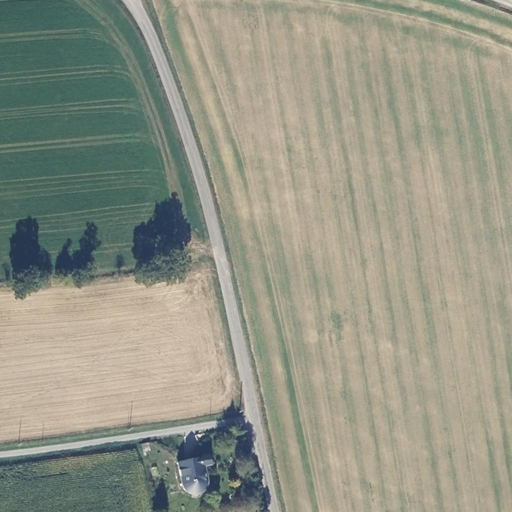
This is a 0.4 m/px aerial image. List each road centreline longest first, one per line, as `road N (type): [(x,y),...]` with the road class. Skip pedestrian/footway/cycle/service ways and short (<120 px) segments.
road 1 (unclassified): [(252,417),(201,175),(162,57),(133,0)]
road 2 (unclassified): [(252,417),(0,452)]
